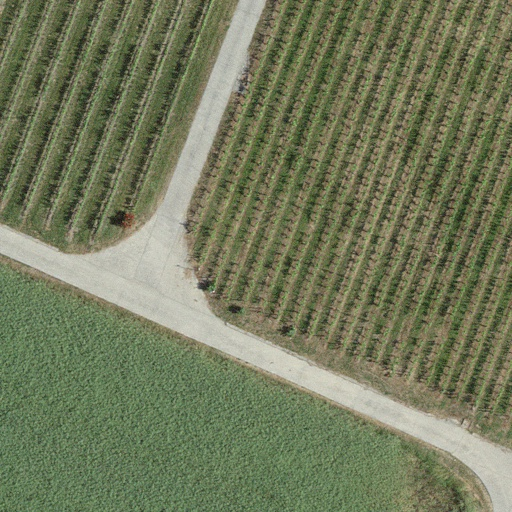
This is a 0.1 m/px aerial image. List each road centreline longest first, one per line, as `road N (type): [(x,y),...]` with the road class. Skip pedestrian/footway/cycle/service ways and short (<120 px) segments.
road 1 (track): [(0,241),(511,476)]
road 2 (track): [(254,0),(138,302)]
